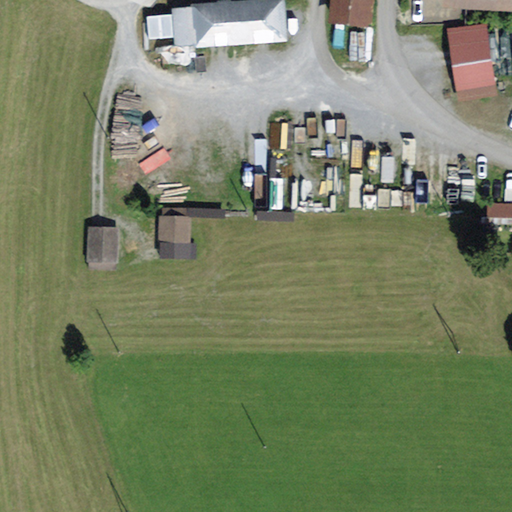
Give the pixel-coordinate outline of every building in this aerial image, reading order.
[(335,0),(333,19),(364,23),(365,0),(335,0)] [(175,11),(178,45),(283,37),(280,3),(175,11)] [(454,30),(462,84),(487,80),(478,27),(454,30)] [(511,217),(511,202),(488,202),(487,217),(511,217)] [(162,238),(187,238),(187,209),(162,209),(162,238)] [(90,230),(88,269),(116,270),(117,231),(90,230)]
